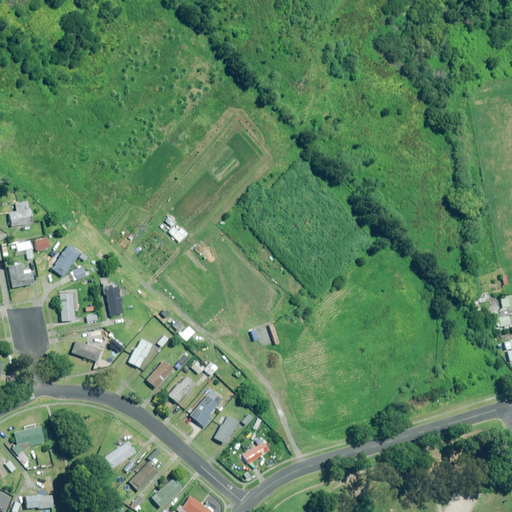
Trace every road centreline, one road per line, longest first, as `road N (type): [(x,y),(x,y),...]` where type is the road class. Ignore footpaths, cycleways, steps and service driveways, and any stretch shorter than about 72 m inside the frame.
road 1 (residential): [(247,505),(288,473),(506,406)]
road 2 (residential): [(247,505),(132,410),(97,396),(37,391)]
